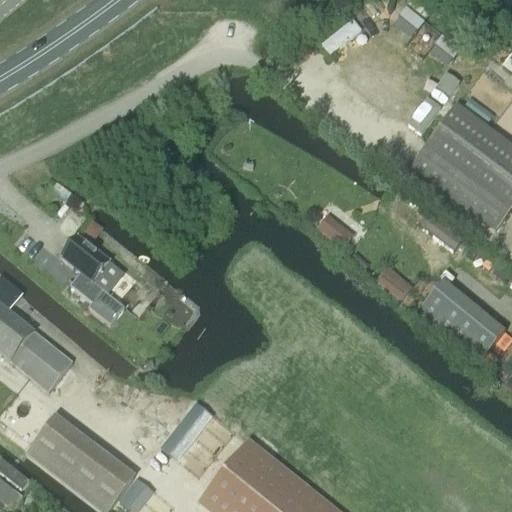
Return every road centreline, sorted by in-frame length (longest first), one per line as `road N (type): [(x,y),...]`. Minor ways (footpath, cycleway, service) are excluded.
road 1 (track): [(511,262),(264,68)]
road 2 (primary): [(115,0),(0,80)]
